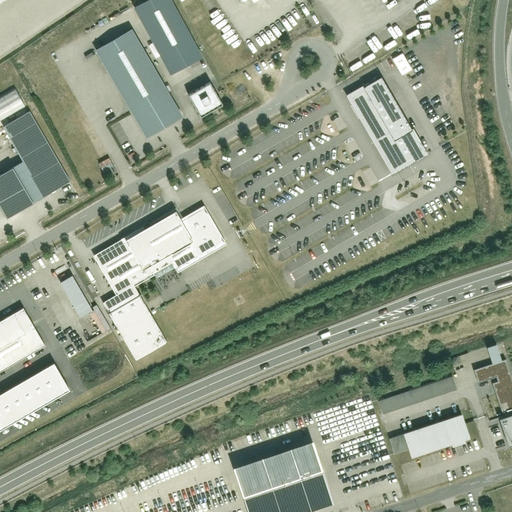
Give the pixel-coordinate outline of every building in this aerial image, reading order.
[(167,0),(135,0),(131,2),(169,71),(198,55),(167,0)] [(93,47),(145,133),(182,111),(130,25),(93,47)] [(396,57),(403,74),(414,69),(407,52),(396,57)] [(378,71),(344,91),(391,170),(425,149),(378,71)] [(207,80),(186,93),(199,114),(221,101),(207,80)] [(19,85),(0,96),(0,121),(30,104),(19,85)] [(0,174),(0,204),(7,217),(70,181),(30,110),(3,125),(24,161),(0,174)] [(112,157),(103,162),(109,174),(118,169),(112,157)] [(115,291),(101,299),(135,357),(166,340),(133,283),(153,271),(152,269),(170,258),(177,269),(225,240),(203,202),(181,215),(177,207),(143,227),(141,223),(92,252),(115,291)] [(66,281),(85,316),(98,309),(79,274),(66,281)] [(0,423),(67,384),(51,358),(0,388),(0,364),(43,340),(22,303),(0,314),(0,423)] [(494,383),(506,418),(511,415),(511,363),(511,359),(477,370),(480,382),(499,376),(500,381),(494,383)] [(383,400),(387,412),(460,388),(456,376),(383,400)] [(409,433),(416,455),(476,436),(469,414),(409,433)] [(236,467),(250,511),(303,511),(336,501),(316,440),(236,467)]
